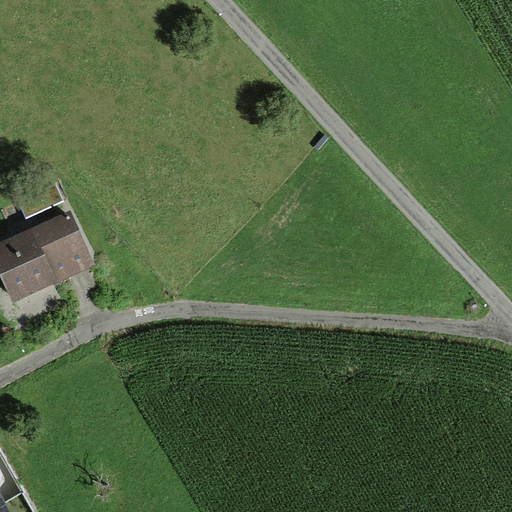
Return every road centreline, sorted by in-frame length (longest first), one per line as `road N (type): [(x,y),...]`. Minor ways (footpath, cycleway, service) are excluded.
road 1 (residential): [(0,374),(134,311),(233,308),(511,325)]
road 2 (residential): [(511,321),(216,0)]
